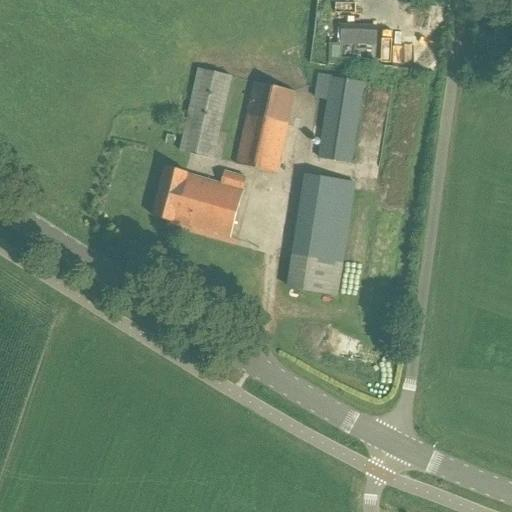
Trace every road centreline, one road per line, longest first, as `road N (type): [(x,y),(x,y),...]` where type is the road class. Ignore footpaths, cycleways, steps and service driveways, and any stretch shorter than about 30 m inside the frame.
road 1 (secondary): [(390,444),(0,210)]
road 2 (secondary): [(511,492),(390,444)]
